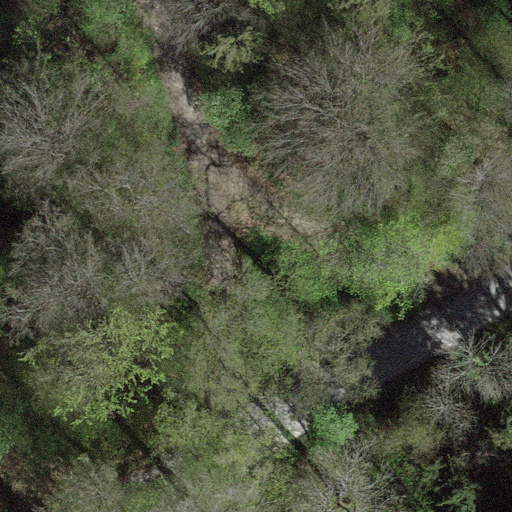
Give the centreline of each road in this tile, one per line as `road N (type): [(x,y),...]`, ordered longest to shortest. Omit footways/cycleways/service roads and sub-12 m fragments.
road 1 (track): [(147,0),(217,180),(234,307),(235,444)]
road 2 (unclassified): [(511,287),(120,511)]
road 3 (track): [(217,180),(309,233),(488,299)]
